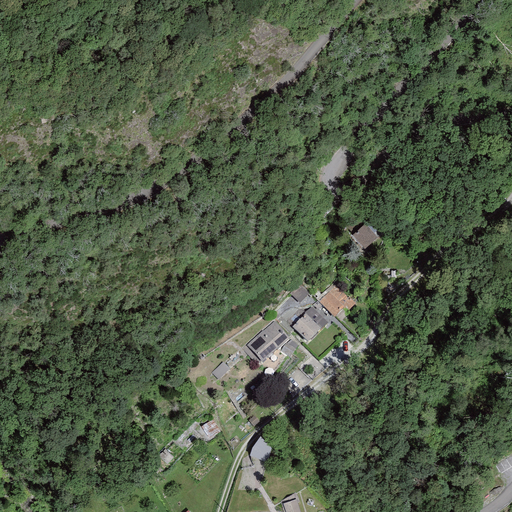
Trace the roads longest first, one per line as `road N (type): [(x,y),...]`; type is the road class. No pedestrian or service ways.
road 1 (unclassified): [(511,114),(413,131),(346,189),(328,180),(478,0)]
road 2 (unclassified): [(353,0),(278,87),(180,171),(139,197),(0,239)]
road 3 (track): [(219,511),(238,455),(263,426),(375,331),(404,286),(511,199)]
